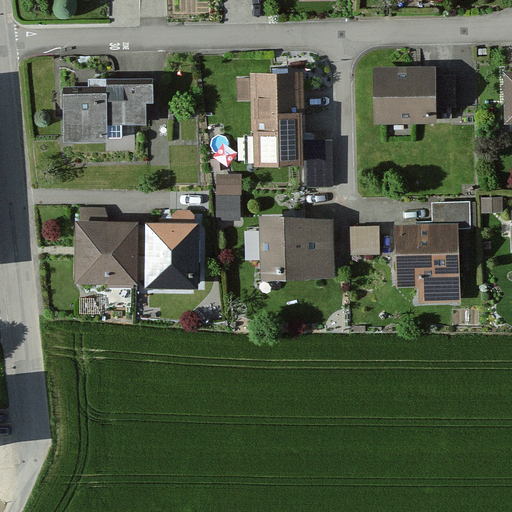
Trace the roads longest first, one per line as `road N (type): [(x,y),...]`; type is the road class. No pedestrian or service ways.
road 1 (residential): [(0,44),(511,25)]
road 2 (residential): [(0,63),(36,445),(12,511)]
